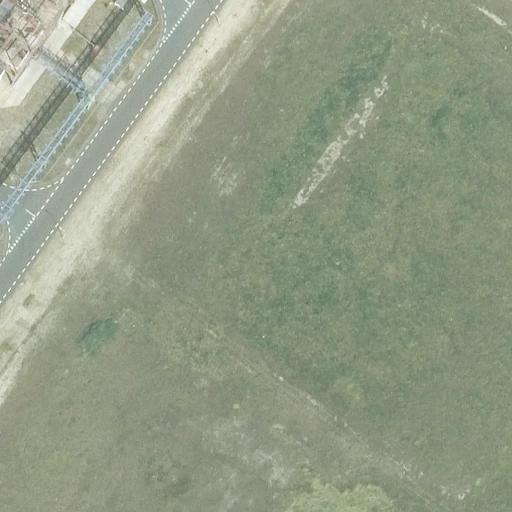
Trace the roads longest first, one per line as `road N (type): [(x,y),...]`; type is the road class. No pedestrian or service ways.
road 1 (unknown): [(161,305),(242,222),(321,122),(377,18),(395,4),(447,8),(511,57)]
road 2 (unclassified): [(0,285),(208,0)]
road 3 (unknown): [(343,443),(161,305)]
road 4 (unknown): [(161,305),(0,189)]
